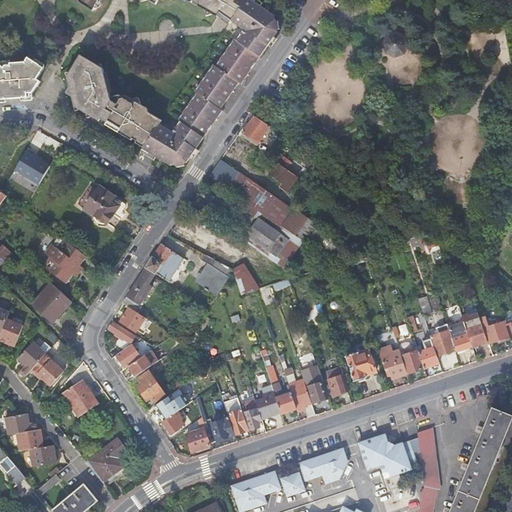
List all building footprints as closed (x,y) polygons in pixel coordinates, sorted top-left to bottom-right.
[(76,0),(78,2),(80,0),(95,9),(98,0),(76,0)] [(208,73),(234,89),(238,82),(241,84),(247,74),(260,56),(267,46),(271,40),(274,36),(277,31),(277,29),(280,29),(279,21),(276,21),(275,20),(273,18),(275,16),(268,12),(260,6),(251,0),(140,0),(141,1),(146,0),(148,0),(149,1),(155,4),(158,0),(186,0),(191,3),(192,1),(198,4),(197,6),(204,10),(206,16),(212,14),(217,17),(218,15),(230,23),(231,20),(244,29),(236,40),(234,39),(216,66),(214,65),(208,73)] [(406,33),(384,31),(382,53),(404,55),(406,33)] [(234,89),(208,73),(195,91),(197,93),(178,120),(180,121),(172,132),(159,124),(162,120),(148,112),(147,108),(141,104),(139,98),(138,97),(132,99),(125,95),(122,96),(119,95),(110,97),(102,68),(98,69),(97,65),(80,55),(70,72),(71,76),(67,77),(69,87),(66,92),(66,93),(72,97),(74,107),(79,106),(80,110),(87,114),(92,117),(99,121),(101,119),(106,122),(105,125),(131,140),(132,139),(136,141),(135,143),(143,148),(156,157),(163,160),(171,165),(172,163),(175,165),(186,163),(190,157),(196,148),(199,143),(208,130),(218,116),(222,110),(220,108),(227,98),(234,89)] [(0,99),(6,99),(13,98),(20,98),(27,97),(27,93),(32,93),(40,82),(36,80),(41,73),(36,70),(38,65),(33,62),(28,58),(25,63),(11,64),(10,64),(10,66),(3,66),(2,67),(0,65),(0,99)] [(36,70),(41,73),(44,67),(45,65),(36,60),(34,61),(33,62),(38,65),(36,70)] [(270,128),(254,117),(248,125),(243,133),(258,144),(270,128)] [(156,157),(143,148),(140,152),(154,160),(156,157)] [(200,151),(197,149),(191,158),(193,160),(200,151)] [(14,170),(39,184),(50,166),(25,152),(14,170)] [(215,169),(209,177),(242,199),(248,204),(265,215),(276,199),(220,160),(215,169)] [(293,174),(279,164),(271,175),(286,185),(293,174)] [(105,224),(105,223),(107,224),(113,215),(119,206),(113,202),(116,198),(100,187),(85,209),(95,216),(94,218),(96,220),(98,223),(101,224),(102,224),(105,224)] [(259,219),(247,236),(268,251),(284,229),(281,226),(265,215),(248,204),(242,199),(240,203),(238,206),(252,216),(253,215),(259,219)] [(276,199),(265,215),(281,226),(282,226),(288,230),(299,214),(276,199)] [(437,240),(427,234),(425,235),(418,237),(421,245),(424,256),(429,254),(427,250),(438,246),(437,240)] [(247,236),(242,242),(264,257),(268,251),(247,236)] [(421,245),(418,237),(410,240),(412,248),(421,245)] [(80,265),(87,256),(64,239),(57,248),(52,244),(44,254),(50,258),(43,267),(66,284),(73,275),(76,278),(80,273),(84,268),(80,265)] [(173,253),(162,244),(153,257),(123,304),(130,308),(136,312),(152,288),(148,285),(155,274),(169,283),(184,260),(173,253)] [(0,265),(11,254),(4,246),(0,250),(0,265)] [(230,268),(241,295),(256,288),(245,262),(230,268)] [(217,297),(229,279),(208,265),(196,283),(217,297)] [(284,287),(283,282),(273,285),(275,290),(284,287)] [(61,312),(71,301),(51,283),(32,305),(51,323),(61,312)] [(426,297),(418,299),(424,316),(431,314),(426,297)] [(136,333),(146,318),(136,312),(130,308),(125,315),(120,322),(136,333)] [(0,336),(7,320),(10,313),(0,309),(0,336)] [(470,318),(463,320),(472,347),(480,345),(488,342),(480,319),(477,310),(468,313),(470,318)] [(412,317),(408,319),(413,334),(417,332),(412,317)] [(511,340),(506,322),(505,323),(489,327),(486,318),(480,319),(488,342),(489,345),(498,342),(499,344),(505,342),(511,340)] [(13,347),(14,347),(23,327),(7,320),(0,336),(0,341),(4,343),(7,344),(13,347)] [(465,350),(472,347),(463,320),(448,325),(456,350),(457,354),(461,352),(465,351),(465,350)] [(135,336),(114,322),(109,329),(120,336),(131,343),(135,336)] [(456,350),(448,325),(438,328),(447,353),(452,352),(456,350)] [(399,327),(392,329),(398,344),(404,342),(399,327)] [(447,353),(438,328),(437,328),(439,335),(431,337),(431,339),(437,356),(442,355),(447,353)] [(437,356),(431,339),(423,341),(426,351),(419,353),(425,369),(432,366),(439,364),(437,356)] [(23,368),(19,372),(24,378),(30,371),(46,355),(40,349),(33,343),(18,359),(20,361),(22,363),(25,365),(23,368)] [(45,343),(40,349),(46,355),(48,353),(51,349),(45,343)] [(114,350),(117,355),(127,348),(124,343),(114,350)] [(117,355),(117,356),(121,362),(126,369),(129,366),(142,357),(133,345),(127,348),(117,355)] [(133,371),(137,376),(147,369),(159,361),(152,350),(142,357),(129,366),(133,371)] [(400,350),(381,357),(387,377),(391,375),(392,379),(400,377),(408,374),(402,357),(400,350)] [(376,372),(369,351),(358,355),(357,353),(347,357),(355,382),(361,380),(366,378),(366,376),(376,372)] [(425,369),(419,353),(419,351),(402,357),(408,374),(416,371),(425,369)] [(46,355),(30,371),(39,380),(41,378),(43,381),(47,384),(50,387),(64,373),(51,361),(54,358),(48,353),(46,355)] [(207,357),(204,360),(209,368),(212,366),(210,359),(207,357)] [(204,360),(200,362),(206,371),(209,368),(204,360)] [(270,361),(264,363),(272,385),(274,392),(275,393),(281,413),(282,414),(290,412),(297,409),(292,394),(284,396),(273,367),(272,367),(270,361)] [(286,382),(294,381),(292,367),(284,368),(286,382)] [(329,381),(334,397),(342,394),(350,391),(341,368),(328,372),(329,381)] [(142,394),(158,383),(149,371),(147,369),(137,376),(128,382),(132,387),(140,381),(141,383),(136,387),(139,390),(142,394)] [(307,388),(305,380),(289,385),(292,394),(297,409),(299,412),(305,410),(308,419),(312,417),(317,416),(313,404),(307,388)] [(79,418),(98,405),(90,393),(82,381),(63,393),(79,418)] [(307,388),(313,404),(321,401),(329,398),(323,382),(307,388)] [(155,407),(157,405),(168,397),(166,394),(158,383),(142,394),(147,401),(152,398),(153,400),(145,406),(147,408),(149,411),(155,407)] [(261,389),(264,396),(274,392),(272,385),(261,389)] [(187,392),(183,394),(190,404),(194,401),(187,392)] [(256,402),(258,408),(262,419),(272,416),(281,413),(275,393),(274,392),(264,396),(265,399),(256,401),(256,402)] [(175,400),(171,395),(168,397),(157,405),(155,407),(160,414),(165,421),(178,412),(181,409),(190,404),(183,394),(175,400)] [(199,397),(196,399),(203,417),(203,418),(204,422),(206,421),(199,397)] [(238,398),(224,403),(228,414),(230,414),(237,434),(243,432),(249,430),(238,398)] [(243,403),(246,412),(258,408),(256,402),(256,401),(255,399),(243,403)] [(262,420),(262,419),(258,408),(246,412),(251,429),(256,428),(260,427),(258,422),(262,420)] [(475,511),(511,421),(511,416),(494,409),(484,433),(469,469),(451,511),(475,511)] [(178,412),(165,421),(159,425),(164,433),(168,430),(170,432),(172,435),(180,429),(179,428),(184,424),(181,420),(183,419),(178,412)] [(8,435),(17,434),(39,430),(37,422),(31,423),(29,424),(28,420),(28,417),(27,414),(5,418),(8,435)] [(203,418),(203,417),(192,425),(195,432),(186,435),(192,452),(201,449),(210,446),(205,429),(206,428),(204,422),(203,418)] [(206,421),(204,422),(206,428),(211,443),(223,439),(235,435),(229,418),(212,424),(211,419),(206,421)] [(426,487),(422,511),(435,511),(439,490),(440,490),(441,488),(434,428),(419,433),(426,487)] [(39,430),(17,434),(20,451),(30,449),(43,447),(42,441),(41,438),(43,437),(43,434),(42,429),(39,430)] [(386,442),(384,435),(357,444),(366,471),(379,467),(388,492),(397,489),(396,484),(400,483),(397,474),(417,468),(408,441),(394,446),(393,450),(385,446),(384,446),(386,442)] [(43,447),(30,449),(33,467),(59,463),(58,458),(57,455),(55,455),(55,451),(54,445),(43,447)] [(107,446),(86,462),(106,487),(115,480),(123,473),(120,469),(124,466),(107,446)] [(0,464),(5,471),(15,483),(24,476),(6,454),(0,447),(0,464)] [(274,472),(230,487),(234,497),(238,511),(243,511),(266,505),(263,496),(283,489),(286,498),(304,492),(301,483),(321,476),(324,485),(337,481),(346,462),(342,450),(298,464),(300,468),(291,471),(293,475),(285,478),(284,473),(275,476),(274,472)] [(36,490),(41,496),(60,481),(55,474),(36,490)] [(24,476),(15,483),(18,486),(26,479),(24,476)] [(86,511),(99,502),(85,485),(53,511),(86,511)] [(220,511),(216,503),(197,511),(220,511)]
